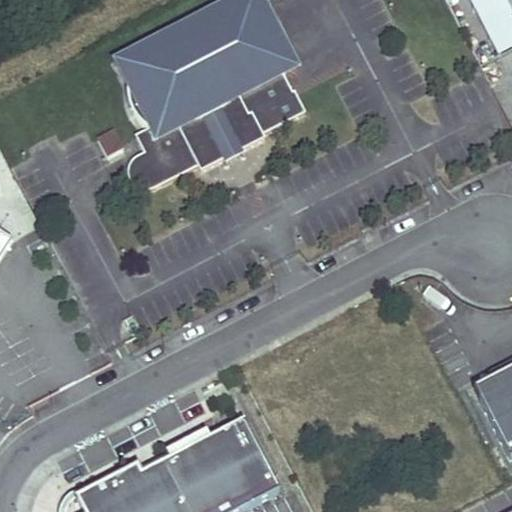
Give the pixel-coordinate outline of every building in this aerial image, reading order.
[(139,139),(148,156),(153,166),(145,170),(156,192),(201,168),(204,174),(225,163),(227,159),(243,151),(247,152),(268,141),(265,136),(308,114),(297,93),(295,94),(286,76),(288,75),(285,68),(288,67),(287,62),(287,60),(285,54),(283,47),(281,41),(279,36),(276,31),(274,26),(272,23),(270,21),(266,15),(261,9),(255,2),(252,4),(249,0),(244,0),(120,65),(154,131),(139,139)] [(511,52),(511,18),(502,0),(467,0),(499,60),(511,52)] [(511,0),(502,0),(511,18),(511,0)] [(97,139),(107,161),(125,153),(115,131),(97,139)] [(225,163),(228,169),(250,157),(247,152),(243,151),(227,159),(225,163)] [(153,166),(148,156),(140,160),(138,162),(135,164),(133,167),(132,169),(131,172),(130,176),(131,181),(133,184),(134,186),(136,188),(138,190),(140,192),(143,193),(146,194),(150,193),(154,193),(156,192),(145,170),(153,166)] [(0,265),(12,247),(0,239),(0,265)] [(497,393),(479,402),(510,463),(511,462),(511,371),(492,382),(497,393)] [(247,511),(281,494),(245,425),(211,442),(171,462),(144,476),(143,474),(140,467),(75,501),(76,503),(78,502),(82,511),(247,511)] [(171,462),(211,442),(207,435),(167,456),(171,462)]
